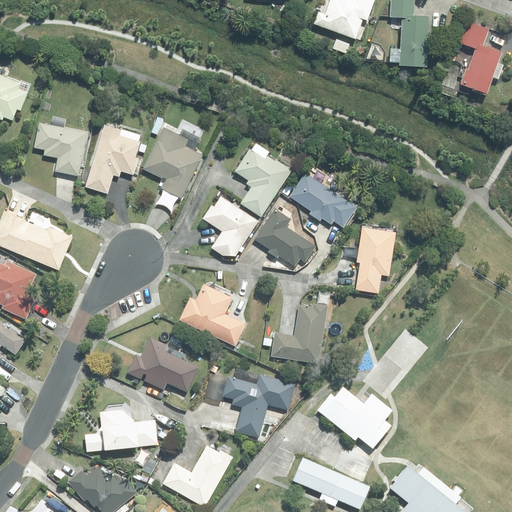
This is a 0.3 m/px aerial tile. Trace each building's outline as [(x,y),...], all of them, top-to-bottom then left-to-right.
[(313,27),(354,42),(361,22),(365,24),(373,0),(356,0),(356,2),(352,0),(329,0),(323,18),(317,15),(313,27)] [(390,0),(389,20),(401,21),(397,70),(424,71),(426,51),(428,51),(429,41),(426,41),(428,21),(412,20),(413,0),(390,0)] [(457,46),(474,52),(467,73),(465,72),(459,88),(485,97),(500,55),(481,49),(487,31),(465,23),(457,46)] [(332,51),(344,56),(348,46),(336,41),(332,51)] [(17,89),(19,84),(0,76),(0,119),(2,121),(3,118),(12,121),(16,110),(20,112),(27,93),(17,89)] [(33,148),(45,150),(44,156),(58,159),(55,171),(78,176),(80,166),(84,167),(91,133),(64,127),(66,120),(52,117),(50,126),(38,124),(33,148)] [(154,126),(152,133),(155,134),(158,128),(160,129),(164,120),(156,117),(153,126),(154,126)] [(139,143),(137,143),(138,137),(103,126),(85,188),(106,195),(112,176),(118,178),(120,172),(132,176),(137,159),(134,158),(139,143)] [(142,170),(162,179),(161,183),(163,184),(160,190),(162,190),(155,205),(171,212),(178,199),(180,200),(201,156),(193,152),(199,138),(182,129),(178,136),(162,129),(142,170)] [(251,189),(240,205),(260,218),(291,171),(275,161),(275,162),(265,156),(263,160),(249,151),(234,172),(248,182),(246,185),(251,189)] [(304,174),(289,197),(311,212),(309,215),(319,222),(321,219),(330,225),(333,222),(342,228),(355,208),(304,174)] [(201,220),(221,233),(210,249),(222,257),(234,258),(257,222),(220,198),(213,208),(210,207),(201,220)] [(269,250),(267,252),(277,259),(279,256),(294,267),(299,259),(304,263),(314,247),(285,228),(290,220),(273,209),(253,239),(269,250)] [(0,239),(0,246),(57,271),(70,238),(48,229),(46,232),(25,222),(25,221),(4,212),(0,220),(0,238),(0,239)] [(356,262),(351,289),(373,293),(376,273),(384,275),(390,232),(357,227),(352,262),(356,262)] [(0,265),(0,304),(3,306),(2,309),(25,320),(34,300),(24,295),(34,275),(6,262),(3,267),(0,265)] [(179,321),(234,347),(245,325),(224,315),(231,299),(202,286),(195,302),(189,299),(179,321)] [(274,333),(270,357),(319,364),(324,328),(329,329),(331,313),(325,312),(326,307),(313,306),(312,309),(298,307),(294,336),(274,333)] [(23,338),(25,336),(12,327),(9,330),(0,324),(0,346),(1,345),(15,355),(25,340),(23,338)] [(182,355),(166,347),(167,346),(149,338),(140,358),(135,356),(127,374),(139,379),(142,374),(146,376),(144,382),(163,390),(165,384),(186,393),(198,368),(180,360),(182,355)] [(222,396),(233,400),(231,405),(242,408),(235,432),(258,438),(268,405),(287,411),(294,386),(259,376),(256,386),(227,378),(222,396)] [(330,397),(316,414),(353,444),(356,440),(371,452),(390,429),(382,423),(390,414),(370,397),(362,407),(341,390),(333,400),(330,397)] [(99,414),(101,435),(84,436),(85,452),(103,451),(103,452),(137,449),(137,447),(156,445),(154,421),(133,423),(132,421),(121,412),(99,414)] [(231,424),(216,420),(214,428),(229,431),(231,424)] [(174,466),(163,484),(204,507),(232,458),(220,452),(219,454),(206,447),(190,475),(174,466)] [(303,456),(292,480),(322,494),(320,500),(335,507),(338,500),(360,510),(371,487),(303,456)] [(81,472),(67,483),(83,502),(86,499),(93,508),(96,506),(100,511),(113,511),(136,494),(125,481),(121,484),(116,477),(107,476),(105,478),(97,468),(85,478),(81,472)] [(139,480),(146,483),(148,476),(142,473),(139,480)] [(150,478),(148,482),(155,487),(158,483),(150,478)]
